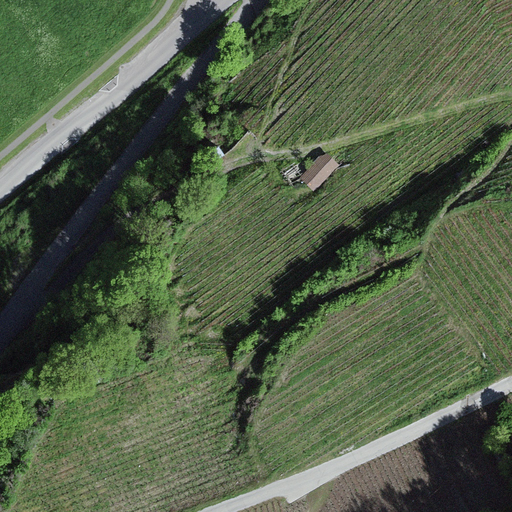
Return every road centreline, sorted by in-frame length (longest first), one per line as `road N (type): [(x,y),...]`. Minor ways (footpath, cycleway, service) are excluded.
road 1 (track): [(252,0),(0,331)]
road 2 (track): [(216,511),(511,382)]
road 3 (residential): [(0,188),(222,0)]
